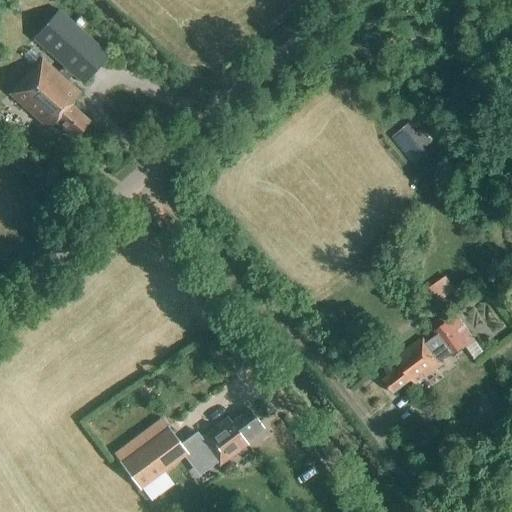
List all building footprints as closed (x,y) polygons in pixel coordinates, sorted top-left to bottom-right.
[(83,85),(110,56),(60,10),(33,39),(64,67),(58,74),(41,59),(8,95),(47,130),(54,122),(73,139),(88,122),(70,105),(80,94),(67,83),(73,76),(83,85)] [(391,139),(414,167),(423,159),(400,131),(391,139)] [(443,298),(458,287),(449,273),(433,284),(443,298)] [(394,359),(396,361),(383,370),(388,377),(383,380),(393,393),(410,381),(413,386),(443,365),(440,361),(450,355),(451,357),(467,346),(476,359),(483,353),(474,341),(472,342),(455,317),(433,333),(435,336),(425,343),(422,339),(400,354),(400,355),(394,359)] [(199,470),(213,459),(218,466),(246,446),(244,443),(257,433),(254,429),(259,425),(248,410),(230,424),(226,419),(200,438),(196,432),(180,445),(199,470)] [(398,434),(419,463),(429,455),(421,444),(426,440),(414,423),(398,434)] [(167,428),(120,463),(140,489),(186,453),(167,428)]
